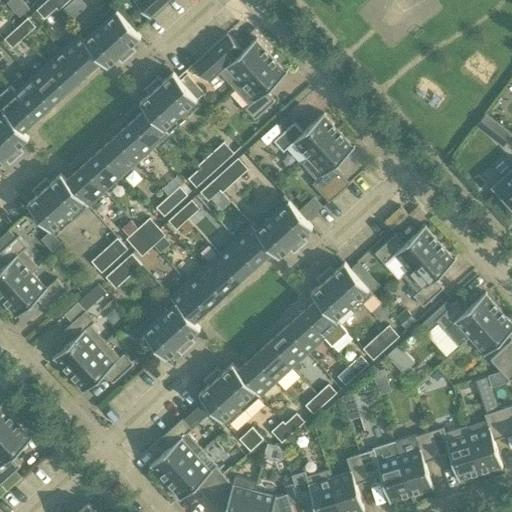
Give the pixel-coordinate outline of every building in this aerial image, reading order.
[(26,0),(9,0),(22,14),(31,5),(26,0)] [(56,8),(49,0),(47,0),(37,9),(45,18),(56,8)] [(66,4),(62,0),(49,0),(56,8),(59,10),(66,4)] [(133,0),(150,18),(170,0),(133,0)] [(102,59),(108,66),(117,57),(122,63),(137,50),(132,44),(141,36),(113,4),(80,34),(102,59)] [(34,28),(26,19),(16,28),(24,37),(34,28)] [(24,37),(16,28),(7,37),(15,45),(24,37)] [(243,50),(227,32),(192,64),(209,83),(220,72),(235,88),(271,55),(257,39),(258,38),(257,37),(243,50)] [(80,34),(64,48),(86,73),(102,59),(80,34)] [(86,73),(64,48),(48,63),(70,88),(86,73)] [(271,55),(235,88),(249,104),(245,108),(255,119),(276,100),(267,90),(287,71),(287,70),(285,71),(271,55)] [(48,63),(31,77),(54,102),(70,88),(48,63)] [(159,75),(144,87),(150,93),(140,102),(146,108),(147,107),(169,133),(202,103),(189,89),(181,79),(173,71),(164,80),(159,75)] [(189,89),(196,83),(187,73),(181,79),(189,89)] [(54,102),(31,77),(15,92),(38,117),(54,102)] [(0,94),(0,106),(22,131),(23,130),(38,117),(15,92),(10,85),(0,94)] [(22,131),(0,106),(0,163),(5,159),(10,164),(24,151),(19,145),(29,137),(23,130),(22,131)] [(147,107),(146,108),(130,122),(153,147),(169,133),(147,107)] [(309,157),(339,130),(324,114),(325,113),(324,112),(304,131),(295,121),(274,140),(284,151),(294,141),(308,157),(309,157)] [(478,125),(490,134),(497,124),(485,115),(478,125)] [(153,147),(130,122),(114,136),(137,162),(153,147)] [(329,201),(350,183),(334,165),(355,146),(354,145),(353,146),(339,130),(309,157),(308,157),(302,162),(302,163),(317,179),(313,183),(329,201)] [(137,162),(114,136),(98,151),(121,176),(137,162)] [(232,154),(222,143),(214,151),(224,162),(232,154)] [(121,176),(98,151),(82,165),(105,191),(121,176)] [(214,151),(207,157),(217,169),(224,162),(214,151)] [(198,165),(201,167),(208,176),(217,169),(207,157),(198,165)] [(237,159),(228,167),(239,178),(247,170),(237,159)] [(82,165),(67,179),(66,180),(89,205),(105,191),(82,165)] [(208,176),(201,167),(189,178),(196,187),(208,176)] [(228,167),(221,173),(231,185),(239,178),(228,167)] [(511,169),(495,184),(511,203),(511,169)] [(46,176),(32,189),(37,194),(27,203),(56,235),(89,205),(66,180),(67,179),(61,172),(51,181),(46,176)] [(213,181),(221,189),(223,192),(231,185),(221,173),(213,181)] [(221,189),(213,181),(201,191),(209,200),(221,189)] [(178,187),(168,196),(176,205),(186,196),(178,187)] [(311,217),(325,204),(316,193),(301,207),(311,217)] [(274,249),(273,250),(279,256),(289,247),(294,253),(308,240),(303,234),(313,226),(284,194),(252,223),(274,249)] [(168,196),(159,205),(167,214),(176,205),(168,196)] [(190,201),(181,210),(188,218),(198,210),(190,201)] [(401,205),(384,221),(392,230),(409,214),(401,205)] [(188,218),(181,210),(171,218),(179,227),(188,218)] [(156,228),(148,219),(138,228),(146,237),(156,228)] [(252,223),(236,238),(258,263),(273,250),(274,249),(252,223)] [(426,225),(426,224),(405,243),(396,233),(375,252),(385,263),(388,260),(402,275),(403,274),(409,269),(410,269),(440,242),(425,226),(426,225)] [(146,237),(138,228),(129,237),(137,245),(146,237)] [(156,228),(146,237),(154,245),(164,236),(156,228)] [(0,251),(15,238),(8,230),(0,237),(0,251)] [(32,271),(32,272),(39,266),(24,249),(28,246),(18,235),(15,238),(0,251),(0,256),(6,264),(0,269),(0,296),(2,299),(32,271)] [(146,237),(137,245),(145,254),(154,245),(146,237)] [(258,263),(236,238),(219,252),(242,278),(258,263)] [(116,239),(108,247),(118,258),(126,250),(116,239)] [(409,269),(403,274),(418,291),(414,295),(423,306),(444,287),(435,277),(456,258),(455,257),(454,258),(440,242),(410,269),(409,269)] [(108,247),(100,253),(110,264),(118,258),(108,247)] [(242,278),(219,252),(203,267),(226,292),(242,278)] [(110,264),(100,253),(92,261),(102,272),(110,264)] [(130,255),(122,262),(132,274),(140,266),(130,255)] [(374,293),(351,267),(345,261),(335,270),(330,264),(316,277),(321,283),(311,292),(317,298),(318,297),(341,323),(374,293)] [(132,274),(122,262),(114,269),(124,280),(132,274)] [(203,267),(187,281),(210,307),(226,292),(203,267)] [(124,280),(114,269),(106,276),(116,287),(124,280)] [(32,271),(2,299),(16,314),(15,315),(16,316),(37,298),(46,307),(67,289),(57,278),(46,287),(32,272),(32,271)] [(187,281),(171,296),(194,321),(195,320),(210,307),(187,281)] [(470,336),(500,309),(486,294),(487,292),(486,292),(465,310),(456,300),(435,319),(460,346),(470,336)] [(194,321),(171,296),(138,325),(167,357),(177,349),(182,354),(196,341),(191,336),(201,327),(195,320),(194,321)] [(303,311),(302,312),(325,337),(332,346),(348,331),(341,323),(318,297),(317,298),(303,311)] [(407,328),(417,319),(407,308),(397,317),(407,328)] [(511,322),(500,309),(470,336),(485,352),(484,353),(485,354),(511,329),(511,322)] [(69,373),(106,340),(91,324),(95,321),(86,310),(65,329),(74,338),(53,357),(54,358),(55,357),(69,373)] [(302,312),(286,326),(309,352),(325,337),(302,312)] [(309,352),(286,326),(270,341),(293,366),(309,352)] [(387,326),(378,335),(388,345),(397,337),(387,326)] [(378,335),(371,341),(381,352),(388,345),(378,335)] [(106,340),(69,373),(84,389),(83,390),(84,391),(104,372),(113,382),(134,364),(124,353),(120,356),(106,340)] [(500,370),(511,359),(511,340),(490,359),(500,370)] [(270,341),(254,355),(277,381),(293,366),(270,341)] [(381,352),(371,341),(363,348),(373,359),(381,352)] [(415,361),(400,346),(389,356),(394,361),(396,359),(406,370),(415,361)] [(254,355),(238,369),(238,370),(260,395),(277,381),(254,355)] [(358,357),(350,365),(357,373),(366,365),(358,357)] [(511,359),(500,370),(510,381),(511,378),(511,359)] [(223,371),(218,366),(204,379),(209,384),(199,393),(228,425),(260,395),(238,370),(238,369),(233,363),(223,371)] [(350,365),(340,374),(348,382),(357,373),(350,365)] [(377,382),(388,379),(385,368),(374,371),(377,382)] [(485,377),(478,379),(482,391),(489,388),(485,377)] [(335,394),(327,385),(317,393),(325,402),(335,394)] [(317,393),(307,402),(316,411),(325,402),(317,393)] [(0,435),(16,421),(2,405),(3,404),(2,403),(0,404),(0,435)] [(511,404),(499,409),(507,435),(511,433),(511,404)] [(489,427),(469,433),(481,472),(501,465),(502,467),(503,466),(495,439),(507,435),(499,409),(485,413),(489,427)] [(295,414),(286,423),(293,431),(303,423),(295,414)] [(196,454),(197,454),(203,448),(188,432),(192,428),(183,417),(162,436),(171,446),(150,465),(151,466),(152,465),(166,481),(196,454)] [(0,435),(0,484),(17,470),(21,466),(12,456),(32,437),(32,436),(30,437),(16,421),(0,435)] [(283,421),(274,428),(284,440),(293,431),(286,423),(285,423),(283,421)] [(469,433),(467,425),(445,432),(444,426),(430,431),(438,457),(451,453),(459,480),(460,480),(460,478),(481,472),(469,433)] [(246,432),(257,444),(264,438),(252,426),(246,432)] [(417,435),(416,433),(395,440),(399,455),(412,493),(432,487),(433,488),(434,488),(425,461),(438,457),(430,431),(417,435)] [(257,444),(246,432),(240,438),(251,450),(257,444)] [(280,446),(268,443),(264,458),(276,461),(280,446)] [(412,493),(399,455),(379,462),(375,448),(361,452),(369,479),(381,475),(390,502),(391,501),(391,500),(412,493)] [(351,471),(331,477),(330,477),(341,511),(352,511),(363,509),(364,510),(365,510),(356,483),(369,479),(361,452),(347,457),(351,471)] [(196,454),(166,481),(181,497),(180,498),(181,499),(196,485),(205,495),(226,476),(216,465),(211,470),(197,454),(196,454)] [(341,511),(330,477),(331,477),(329,468),(307,475),(306,470),(292,474),(294,482),(300,501),(313,497),(317,511),(341,511)] [(0,498),(23,477),(17,470),(0,484),(0,498)] [(233,484),(226,476),(205,495),(215,506),(221,500),(228,502),(225,511),(248,511),(255,490),(258,482),(235,475),(233,482),(233,484)] [(255,490),(248,511),(293,511),(291,504),(300,501),(294,482),(285,485),(287,492),(277,496),(277,494),(276,494),(276,496),(255,490)] [(96,511),(88,503),(77,511),(96,511)]
